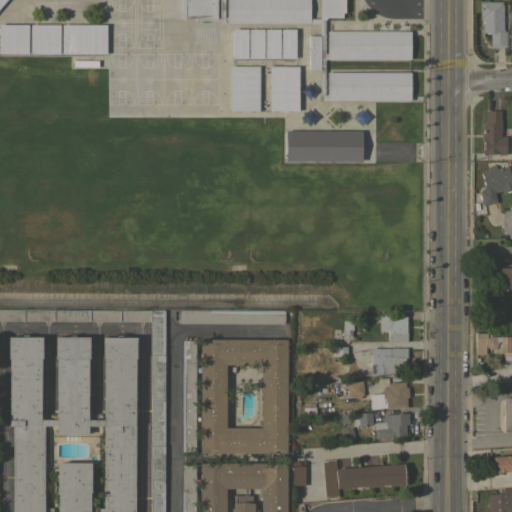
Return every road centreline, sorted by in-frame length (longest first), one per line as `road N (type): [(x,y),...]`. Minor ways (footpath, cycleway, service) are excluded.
road 1 (secondary): [(447,446),(448,0)]
road 2 (residential): [(171,511),(172,329),(282,329)]
